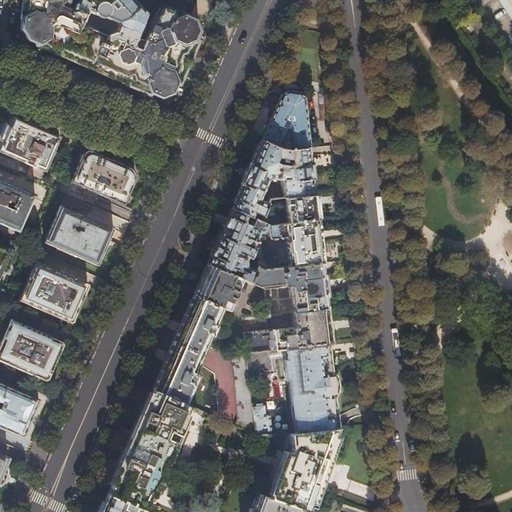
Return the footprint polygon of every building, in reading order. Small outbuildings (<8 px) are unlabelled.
[(34,45),(41,48),(67,59),(149,94),(149,93),(159,98),(172,93),(176,82),(178,83),(184,69),(186,64),(190,55),(196,40),(195,39),(199,30),(193,18),(163,4),(160,4),(159,5),(158,6),(157,7),(143,38),(144,41),(149,43),(148,46),(146,46),(143,46),(141,48),(139,52),(135,50),(131,44),(132,41),(134,41),(135,37),(135,36),(142,18),(142,16),(142,13),(140,11),(130,0),(75,0),(74,3),(71,2),(69,9),(63,6),(64,1),(64,0),(21,0),(20,14),(19,19),(20,19),(19,29),(26,40),(34,44),(34,45)] [(279,101),(261,141),(276,147),(292,150),(308,148),(302,98),(301,95),(300,95),(298,94),(298,93),(297,93),(297,92),(287,91),(287,92),(286,92),(286,93),(284,93),(283,93),(282,94),(282,95),(281,95),(279,101)] [(0,144),(0,151),(44,171),(59,137),(33,125),(13,116),(8,126),(2,123),(0,126),(0,140),(1,141),(0,144)] [(308,148),(292,150),(276,147),(261,141),(232,209),(250,217),(253,212),(262,216),(270,199),(284,197),(314,194),(311,168),(308,148)] [(111,160),(88,150),(86,150),(84,150),(82,152),(69,182),(123,205),(129,191),(134,180),(134,178),(134,176),(133,173),(133,171),(131,169),(128,167),(111,160)] [(317,167),(335,167),(335,154),(317,155),(317,167)] [(0,222),(17,230),(33,194),(0,179),(0,222)] [(315,206),(314,194),(284,197),(287,224),(317,220),(315,206)] [(96,266),(105,246),(113,230),(60,206),(44,243),(96,266)] [(267,224),(250,217),(232,209),(221,233),(208,264),(227,273),(228,270),(231,272),(232,269),(240,273),(238,278),(241,279),(249,283),(255,271),(246,266),(246,265),(246,262),(245,260),(247,257),(248,257),(249,257),(250,256),(253,249),(253,248),(253,247),(259,232),(264,230),(267,224)] [(317,220),(287,224),(270,226),(267,224),(264,230),(269,269),(279,268),(276,239),(286,238),(289,267),(322,263),(319,241),(317,220)] [(0,271),(9,250),(0,246),(0,271)] [(88,287),(87,284),(73,278),(36,261),(19,301),(45,312),(50,310),(50,312),(56,315),(57,317),(70,323),(72,322),(80,303),(88,287)] [(322,263),(289,267),(279,268),(269,269),(265,269),(257,266),(255,271),(249,283),(249,284),(262,290),(263,302),(267,301),(265,289),(288,287),(291,310),(279,311),(279,314),(281,314),(291,313),(327,309),(324,284),(322,263)] [(238,278),(227,273),(208,264),(200,281),(194,296),(223,309),(227,311),(233,298),(234,299),(234,298),(236,295),(236,293),(235,292),(241,279),(238,278)] [(195,374),(223,309),(194,296),(187,312),(169,353),(153,390),(184,403),(196,377),(197,377),(198,376),(195,374)] [(327,309),(291,313),(293,328),(243,334),(245,353),(246,354),(270,351),(284,349),(328,344),(331,343),(329,324),(327,309)] [(62,345),(61,342),(51,338),(51,337),(11,319),(0,343),(0,362),(6,365),(6,364),(13,367),(14,365),(15,366),(16,369),(22,371),(24,370),(25,370),(25,373),(44,381),(47,379),(53,365),(62,345)] [(328,344),(284,349),(285,360),(282,360),(285,380),(288,380),(288,386),(291,411),(294,432),(337,427),(336,417),(335,417),(333,404),(333,398),(335,395),(336,391),(336,389),(336,385),(336,383),(334,379),(332,375),(330,374),(329,366),(328,356),(329,356),(328,344)] [(270,351),(246,354),(246,357),(249,382),(258,381),(257,372),(272,371),(270,351)] [(252,406),(249,382),(246,357),(243,355),(233,355),(233,353),(230,353),(235,402),(238,421),(236,426),(255,434),(252,406)] [(0,427),(22,437),(29,421),(38,400),(0,383),(0,427)] [(197,409),(184,403),(153,390),(132,437),(106,495),(124,502),(134,506),(143,510),(187,409),(196,412),(197,409)] [(252,406),(255,434),(260,437),(280,434),(278,417),(270,418),(269,414),(267,414),(265,404),(252,406)] [(337,427),(294,432),(290,433),(291,448),(290,452),(286,451),(269,497),(307,511),(318,482),(320,482),(325,468),(328,459),(326,458),(337,427)] [(0,484),(2,483),(3,482),(5,477),(7,473),(6,473),(7,471),(7,468),(5,466),(6,465),(5,465),(8,458),(0,454),(0,443),(1,442),(0,441),(0,484)] [(307,511),(269,497),(259,494),(251,511),(307,511)] [(147,511),(143,510),(134,506),(132,511),(122,507),(124,502),(106,495),(103,502),(98,511),(147,511)]
